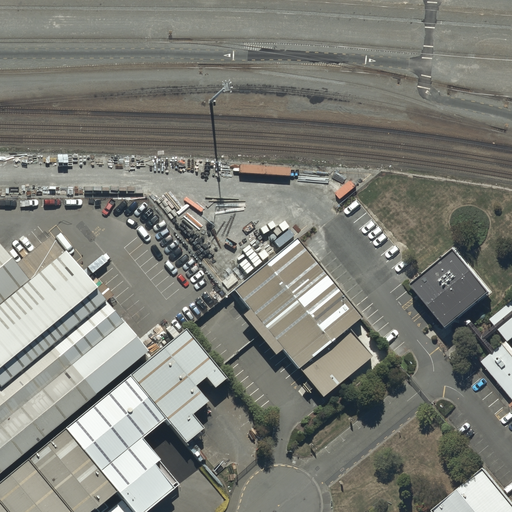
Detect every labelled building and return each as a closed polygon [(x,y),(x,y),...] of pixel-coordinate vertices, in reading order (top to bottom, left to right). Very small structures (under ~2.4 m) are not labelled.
[(67,200),(47,199),(46,208),(67,209),(67,200)] [(358,309),(292,230),(230,281),(318,387),(368,346),(345,320),(358,309)] [(484,280),(450,236),(409,272),(445,314),(484,280)] [(0,310),(28,288),(0,254),(0,310)] [(28,288),(0,310),(0,472),(143,356),(63,259),(28,288)] [(511,302),(490,320),(508,343),(511,339),(511,302)] [(183,329),(60,430),(116,497),(128,511),(145,511),(178,486),(146,447),(169,428),(181,443),(201,426),(193,417),(208,405),(195,389),(205,381),(213,392),(226,382),(183,329)] [(511,398),(511,347),(507,342),(482,362),(511,398)] [(60,430),(0,478),(0,511),(97,511),(116,497),(60,430)] [(511,511),(511,502),(485,470),(433,511),(511,511)]
